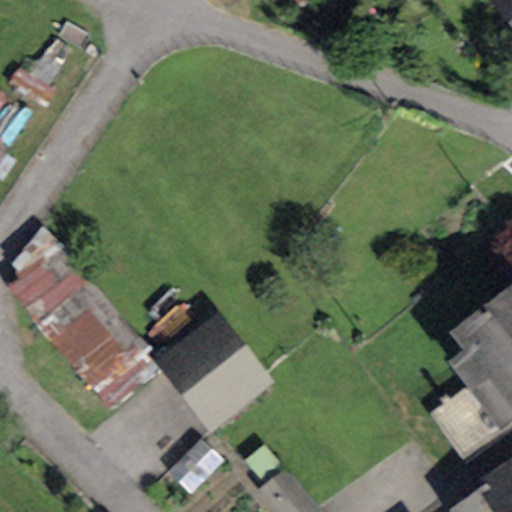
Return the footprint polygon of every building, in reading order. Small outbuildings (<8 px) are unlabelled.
[(511,0),(488,0),(489,0),(511,27),(511,0)] [(146,350),(63,251),(7,297),(90,396),(146,350)] [(511,287),(448,332),(463,353),(450,363),(499,433),(511,424),(511,287)] [(211,314),(149,364),(209,437),(271,386),(211,314)] [(191,499),(224,464),(201,442),(168,477),(191,499)] [(487,486),(449,511),(511,511),(511,457),(482,478),(487,486)] [(315,511),(284,473),(257,494),(271,511),(315,511)]
